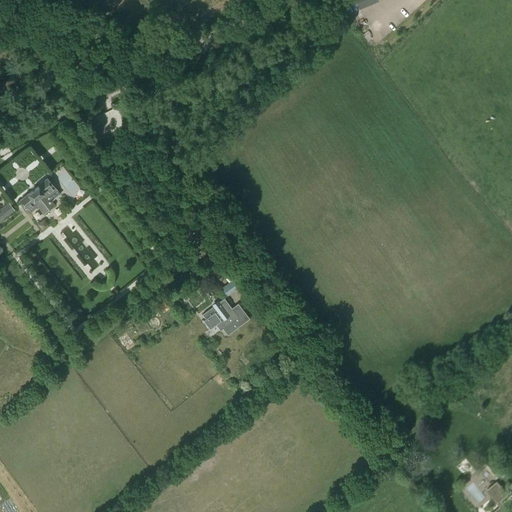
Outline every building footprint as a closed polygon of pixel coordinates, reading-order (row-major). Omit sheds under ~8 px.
[(359,9),(378,1),(377,0),(349,0),(354,10),(359,8),(359,9)] [(116,107),(90,120),(101,142),(117,134),(113,127),(124,122),(116,107)] [(47,179),(19,201),(28,213),(38,205),(44,213),(54,206),(50,201),(59,195),(56,191),(56,190),(47,179)] [(0,221),(14,211),(8,203),(0,209),(0,221)] [(202,250),(197,254),(202,261),(207,257),(202,250)] [(105,260),(88,276),(92,281),(110,265),(105,260)] [(227,295),(242,284),(236,277),(222,288),(227,295)] [(216,325),(220,330),(222,329),(227,335),(250,318),(238,303),(231,308),(224,298),(202,314),(205,319),(203,320),(210,329),(216,325)] [(503,511),(508,508),(504,503),(501,500),(508,494),(497,480),(486,490),(500,506),(492,511),(503,511)]
